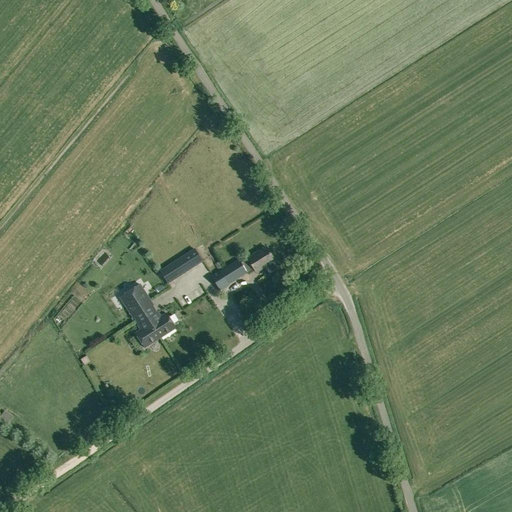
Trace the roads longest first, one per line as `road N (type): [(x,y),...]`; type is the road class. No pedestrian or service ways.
road 1 (unclassified): [(413,511),(344,294),(151,0)]
road 2 (track): [(0,511),(335,279)]
